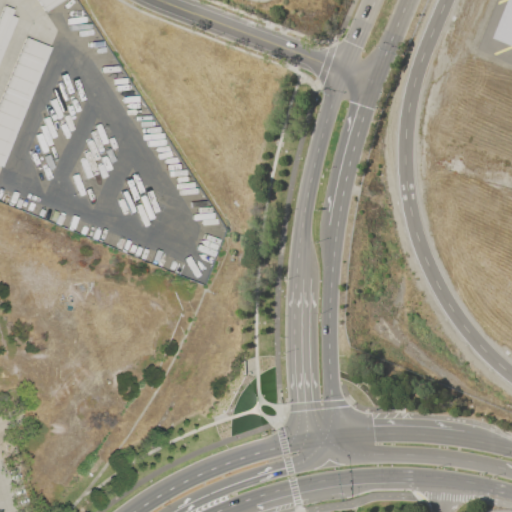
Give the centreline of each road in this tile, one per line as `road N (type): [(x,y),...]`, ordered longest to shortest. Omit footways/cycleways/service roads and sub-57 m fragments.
road 1 (secondary): [(249,503),(366,476),(462,481)]
road 2 (secondary): [(345,71),(310,198),(303,279)]
road 3 (secondary): [(328,439),(247,457),(138,511)]
road 4 (secondary): [(345,71),(160,0)]
road 5 (secondary): [(328,439),(350,453),(504,468)]
road 6 (secondary): [(334,406),(340,227)]
road 7 (secondary): [(178,511),(293,467),(328,439)]
road 8 (secondary): [(340,227),(377,83)]
road 9 (secondary): [(463,439),(328,439)]
road 10 (secondary): [(303,279),(308,407)]
